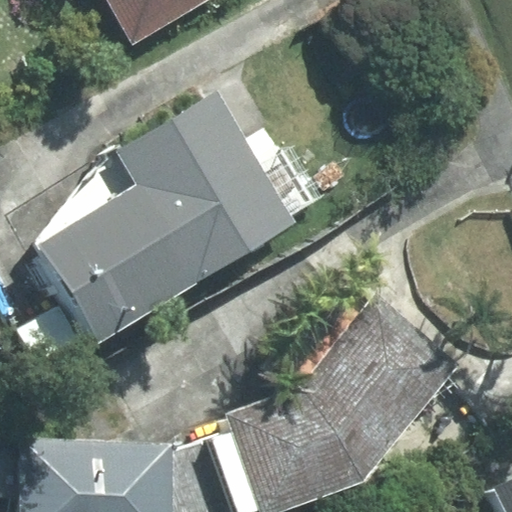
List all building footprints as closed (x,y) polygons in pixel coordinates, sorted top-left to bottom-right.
[(82,0),(111,49),(195,0),(82,0)] [(9,250),(65,347),(276,226),(202,97),(98,157),(116,188),(9,250)] [(228,511),(267,511),(338,488),(442,370),(361,299),(278,391),(197,420),(228,511)] [(152,511),(155,448),(0,441),(0,511),(152,511)] [(511,511),(511,474),(473,491),(482,511),(511,511)]
